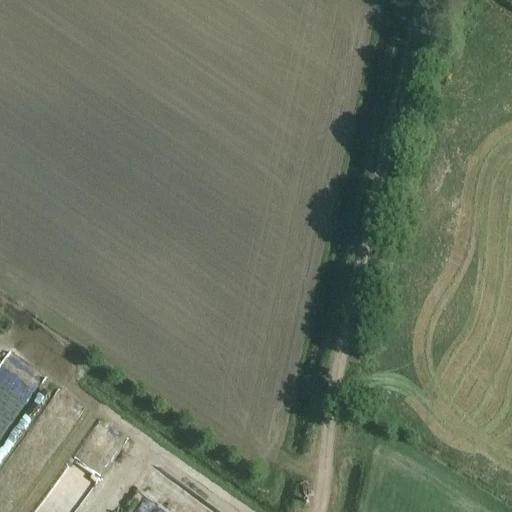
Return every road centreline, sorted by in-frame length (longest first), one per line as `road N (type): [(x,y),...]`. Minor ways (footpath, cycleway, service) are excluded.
road 1 (track): [(419,0),(336,375),(316,511)]
road 2 (track): [(0,297),(323,480)]
